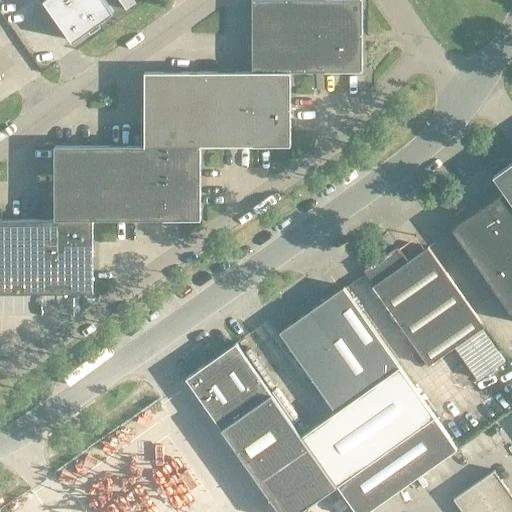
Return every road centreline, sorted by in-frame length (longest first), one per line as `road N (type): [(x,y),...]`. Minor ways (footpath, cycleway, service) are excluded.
road 1 (unclassified): [(471,88),(441,133),(321,225),(0,437)]
road 2 (unclassified): [(202,0),(0,146)]
